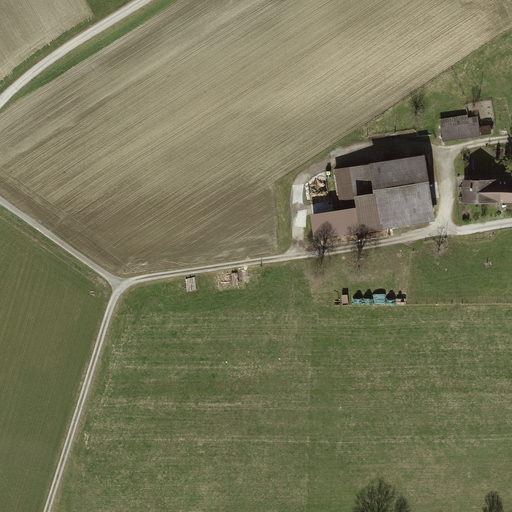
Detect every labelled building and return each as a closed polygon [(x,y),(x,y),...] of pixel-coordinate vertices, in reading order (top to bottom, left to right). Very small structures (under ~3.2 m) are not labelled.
[(438,120),(441,142),(490,134),(489,125),(479,127),(478,117),(467,119),(467,116),(438,120)] [(307,213),(311,238),(407,223),(409,230),(420,228),(419,221),(431,219),(421,155),(332,169),(337,201),(350,198),(351,206),(307,213)] [(473,168),(473,161),(466,160),(465,168),(473,168)] [(458,202),(485,202),(485,178),(458,178),(458,202)] [(485,202),(511,202),(511,178),(485,178),(485,202)]
